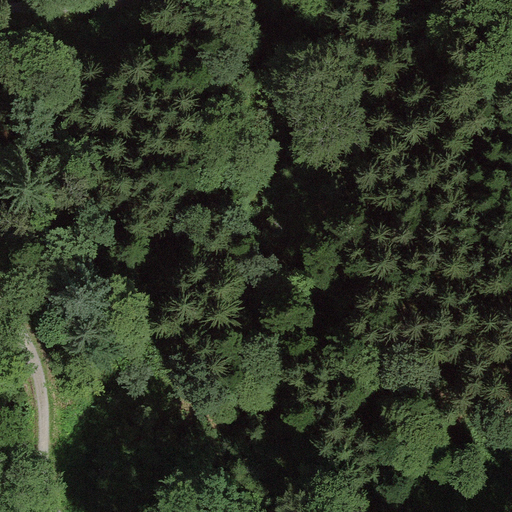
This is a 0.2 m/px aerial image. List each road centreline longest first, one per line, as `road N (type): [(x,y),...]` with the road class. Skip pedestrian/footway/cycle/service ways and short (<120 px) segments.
road 1 (track): [(55,511),(44,479),(44,411),(34,368),(21,331),(0,306)]
road 2 (track): [(0,9),(134,0)]
